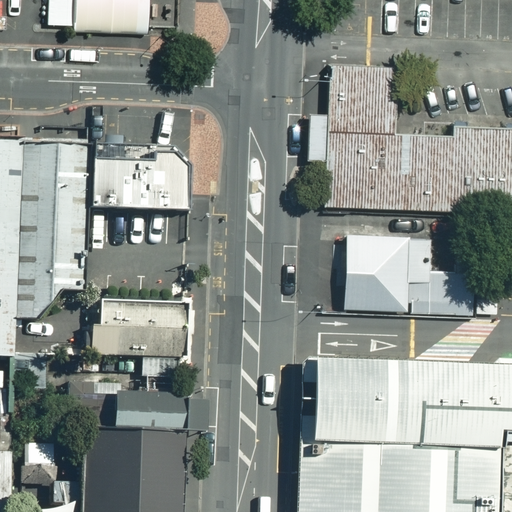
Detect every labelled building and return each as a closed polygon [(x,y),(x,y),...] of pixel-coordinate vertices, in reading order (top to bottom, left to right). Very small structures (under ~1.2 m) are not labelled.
[(44,0),(44,28),(65,28),(65,34),(142,35),(142,0),(44,0)] [(393,58),(317,58),(316,202),(511,203),(511,126),(393,125),(393,58)] [(0,136),(0,353),(9,354),(11,294),(82,296),(82,288),(85,206),(87,140),(0,136)] [(185,143),(87,140),(85,206),(183,210),(185,143)] [(429,238),(342,235),(339,311),(470,315),(472,274),(428,273),(429,238)] [(176,300),(94,298),(94,324),(108,324),(107,347),(175,349),(176,300)] [(41,356),(7,357),(8,389),(42,388),(41,356)] [(312,511),(314,467),(318,358),(309,358),(303,363),(296,511),(312,511)] [(511,364),(441,362),(318,358),(314,467),(312,511),(500,511),(503,433),(511,433),(511,364)] [(72,511),(178,511),(180,424),(75,422),(72,511)]
